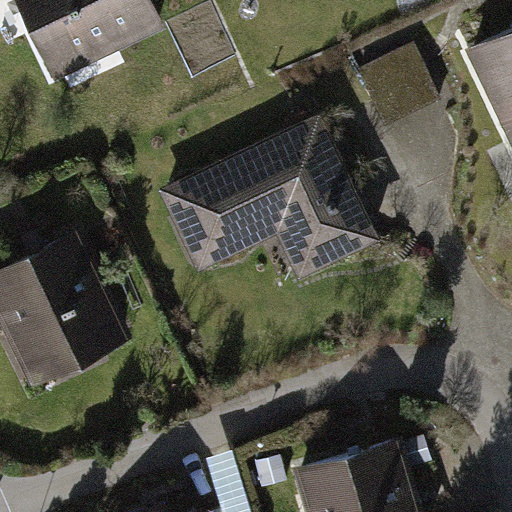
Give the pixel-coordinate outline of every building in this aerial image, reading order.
[(144,0),(10,0),(43,75),(156,27),(144,0)] [(416,34),(361,62),(390,118),(445,91),(416,34)] [(511,34),(468,55),(511,148),(511,34)] [(313,124),(158,194),(203,278),(270,244),(297,282),(380,246),(313,124)] [(73,237),(0,274),(0,310),(34,377),(122,333),(73,237)] [(417,511),(396,439),(292,470),(304,511),(417,511)]
